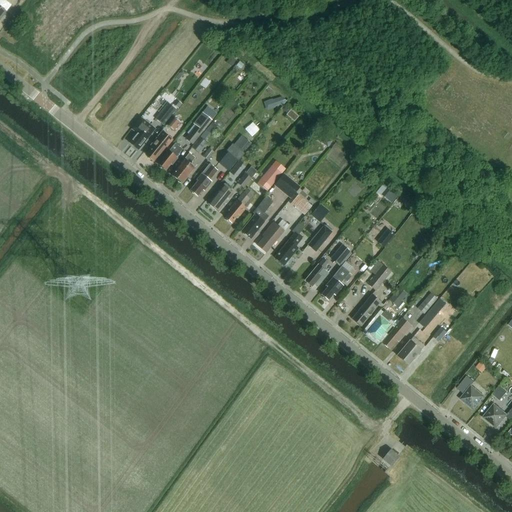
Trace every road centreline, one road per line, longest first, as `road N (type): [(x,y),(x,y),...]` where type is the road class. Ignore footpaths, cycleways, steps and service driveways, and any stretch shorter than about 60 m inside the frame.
road 1 (tertiary): [(0,69),(511,476)]
road 2 (unknown): [(267,346),(385,433)]
